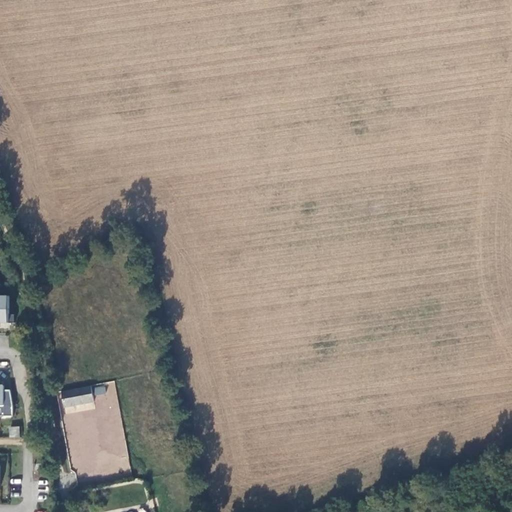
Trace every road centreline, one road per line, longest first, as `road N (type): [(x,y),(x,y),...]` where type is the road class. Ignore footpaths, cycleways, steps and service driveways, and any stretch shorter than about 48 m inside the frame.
road 1 (track): [(0,221),(17,264),(70,511)]
road 2 (residential): [(16,511),(26,506),(24,398),(13,354),(0,354)]
